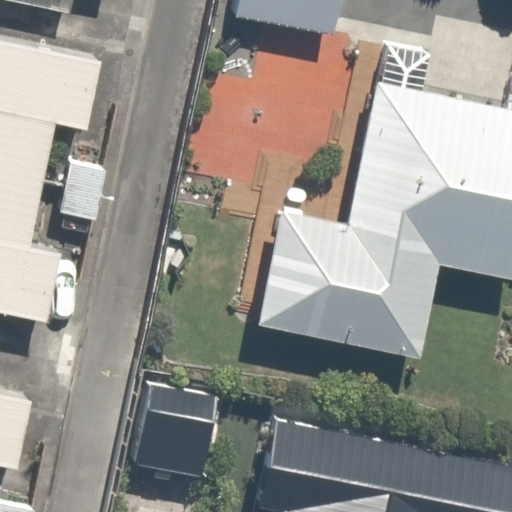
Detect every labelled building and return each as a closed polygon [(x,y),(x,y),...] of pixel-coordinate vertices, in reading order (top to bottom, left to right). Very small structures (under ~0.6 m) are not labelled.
[(353,0),(238,0),(236,12),(347,33),(353,0)] [(111,57),(0,31),(0,310),(53,322),(69,251),(33,243),(59,129),(93,137),(111,57)] [(440,54),(387,44),(354,216),(290,204),(269,319),(424,348),(441,260),(511,273),(511,105),(433,90),(440,54)] [(109,161),(71,154),(59,214),(98,221),(109,161)] [(212,479),(226,398),(151,385),(137,467),(212,479)] [(42,396),(0,386),(0,470),(24,476),(42,396)] [(388,414),(284,398),(270,485),(374,501),(388,414)] [(34,511),(36,500),(1,496),(0,501),(0,511),(34,511)]
